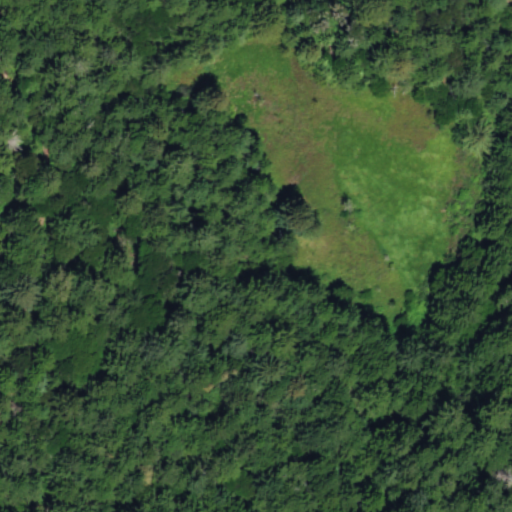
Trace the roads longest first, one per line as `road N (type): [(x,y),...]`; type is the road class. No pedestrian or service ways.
road 1 (track): [(0,63),(38,128),(17,485),(39,511),(183,497),(211,499),(219,511)]
road 2 (track): [(0,46),(83,0),(407,16),(511,13)]
